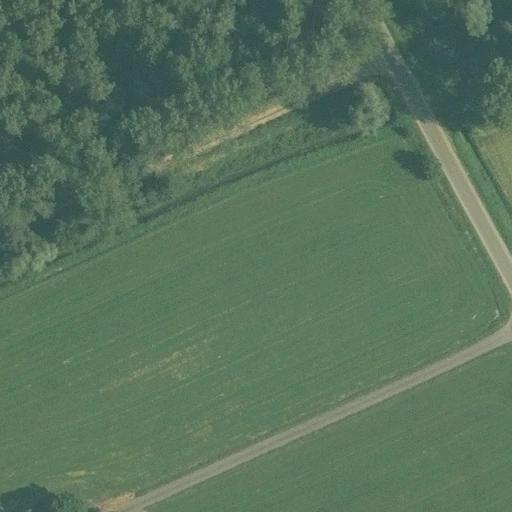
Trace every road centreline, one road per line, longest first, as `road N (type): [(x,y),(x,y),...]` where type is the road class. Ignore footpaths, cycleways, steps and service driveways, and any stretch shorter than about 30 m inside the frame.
road 1 (unknown): [(511,341),(129,511)]
road 2 (unclassified): [(511,270),(375,0)]
